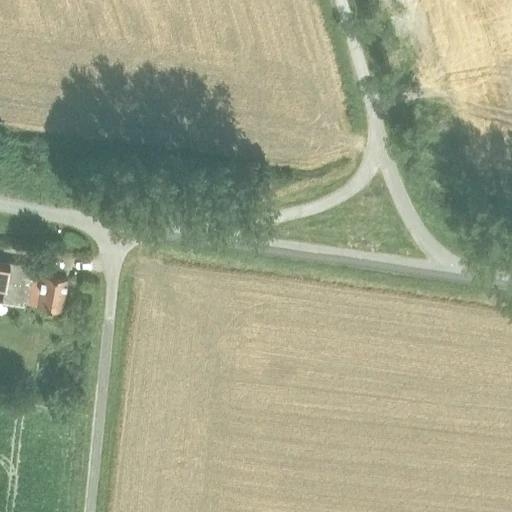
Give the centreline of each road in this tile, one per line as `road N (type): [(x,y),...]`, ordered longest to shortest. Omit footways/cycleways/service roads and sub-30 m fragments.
road 1 (track): [(116,225),(90,511)]
road 2 (unclassified): [(192,234),(460,274)]
road 3 (unclassified): [(379,135),(345,191),(269,221),(192,234)]
road 4 (unclassified): [(192,234),(0,203)]
road 5 (unclassified): [(460,274),(408,217),(379,135)]
road 6 (unclassified): [(379,135),(341,0)]
